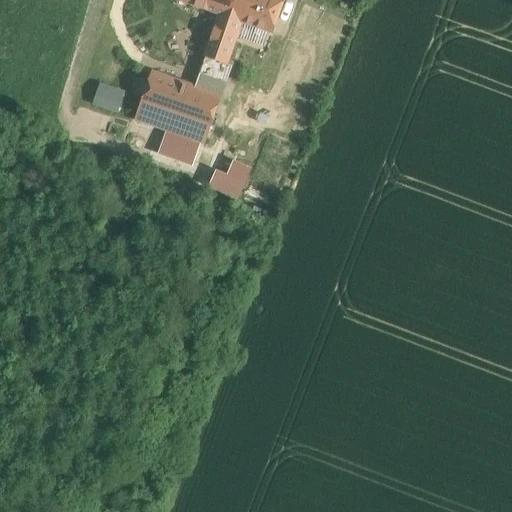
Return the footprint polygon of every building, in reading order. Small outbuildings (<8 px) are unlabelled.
[(247,0),(188,0),(221,12),(206,55),(226,62),(226,61),(242,17),(247,0)] [(282,0),(247,0),(242,17),(273,28),(282,0)] [(226,62),(206,55),(194,89),(220,98),(233,64),(226,61),(226,62)] [(194,89),(154,73),(138,116),(203,141),(220,98),(194,89)] [(207,186),(237,198),(251,166),(231,158),(224,174),(214,169),(207,186)]
